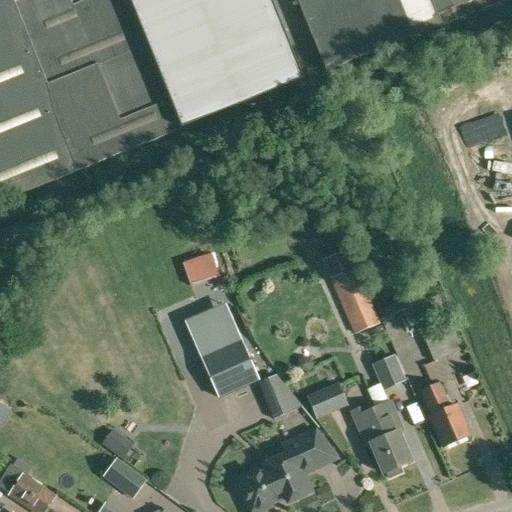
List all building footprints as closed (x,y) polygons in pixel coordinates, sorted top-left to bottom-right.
[(55,116),(77,172),(182,130),(129,0),(18,0),(14,2),(48,86),(55,116)] [(270,0),(129,0),(181,129),(302,80),(270,0)] [(295,0),(325,73),(415,36),(400,0),(295,0)] [(430,0),(437,16),(474,0),(430,0)] [(48,86),(14,2),(0,7),(0,203),(77,172),(55,116),(48,86)] [(354,335),(380,325),(348,250),(326,259),(334,278),(330,279),(354,335)] [(211,255),(182,264),(189,287),(218,278),(211,255)] [(401,302),(378,312),(382,319),(404,309),(401,302)] [(434,363),(464,350),(454,327),(424,339),(434,363)] [(219,397),(258,380),(241,343),(203,360),(219,397)] [(383,392),(406,381),(394,356),(372,366),(383,392)] [(302,408),(276,376),(259,384),(273,417),(274,420),(302,408)] [(348,406),(338,384),(306,397),(316,420),(348,406)] [(443,448),(470,436),(457,406),(450,409),(439,384),(420,392),(431,417),(430,418),(443,448)] [(410,463),(397,435),(405,432),(391,401),(368,411),(365,406),(350,413),(365,449),(371,447),(384,475),(410,463)] [(113,430),(102,445),(121,460),(132,444),(113,430)] [(261,469),(234,481),(248,511),(262,511),(272,508),(271,504),(286,498),(288,503),(312,492),(304,475),(338,460),(316,431),(283,446),(287,455),(274,461),(260,467),(261,469)] [(104,477),(133,498),(145,482),(116,461),(104,477)] [(24,477),(25,474),(11,465),(0,480),(0,488),(35,511),(44,511),(54,497),(24,477)]
